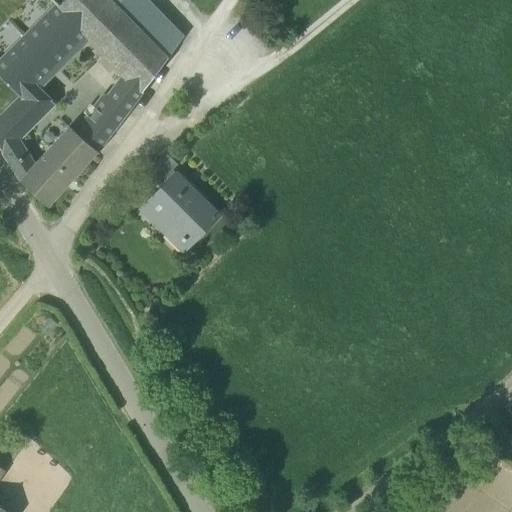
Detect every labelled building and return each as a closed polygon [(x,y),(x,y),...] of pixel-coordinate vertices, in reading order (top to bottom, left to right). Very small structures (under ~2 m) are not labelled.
[(142,92),(167,58),(110,0),(63,0),(59,5),(57,7),(85,33),(129,78),(121,87),(135,101),(142,92)] [(147,0),(110,0),(167,58),(184,36),(147,0)] [(35,85),(85,33),(57,7),(59,5),(58,5),(0,62),(0,76),(20,97),(35,85)] [(54,104),(35,85),(20,97),(0,117),(0,148),(21,181),(34,165),(18,140),(54,104)] [(109,97),(126,113),(135,101),(121,87),(119,86),(109,97)] [(109,97),(76,132),(97,151),(126,113),(109,97)] [(97,151),(76,132),(69,126),(34,165),(21,181),(48,206),(97,151)] [(147,172),(159,183),(170,172),(173,169),(178,163),(167,152),(147,172)] [(188,245),(189,246),(220,215),(175,172),(173,174),(162,185),(164,187),(159,191),(158,190),(142,206),(164,228),(168,224),(186,243),(187,244),(188,245)] [(159,183),(162,185),(173,174),(170,172),(159,183)] [(0,511),(8,511),(0,506),(0,478),(5,472),(0,468),(0,511)]
